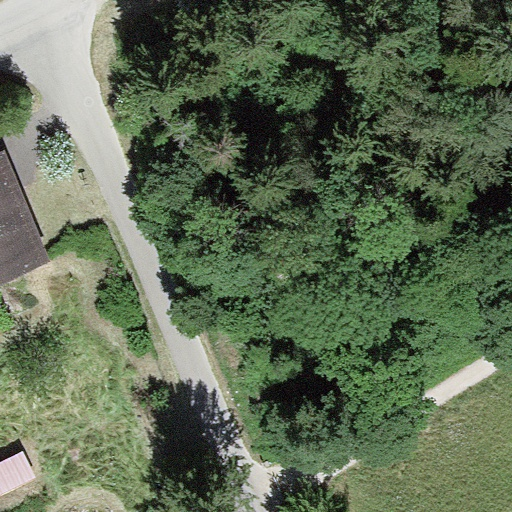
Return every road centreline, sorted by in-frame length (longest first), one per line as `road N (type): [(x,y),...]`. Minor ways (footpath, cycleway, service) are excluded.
road 1 (unclassified): [(258,511),(32,8)]
road 2 (track): [(511,357),(257,510)]
